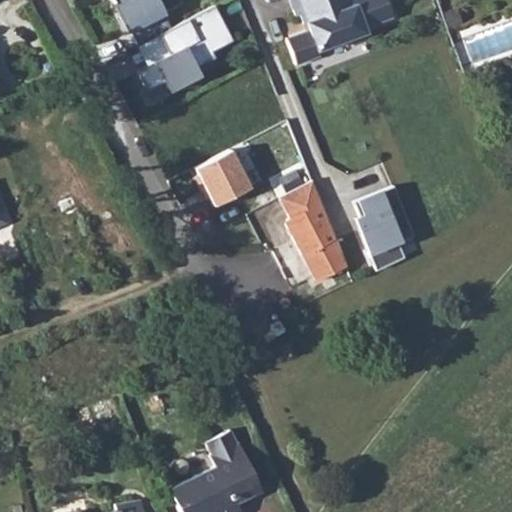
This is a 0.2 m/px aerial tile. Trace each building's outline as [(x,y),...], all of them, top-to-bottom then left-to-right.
[(111,0),(133,44),(170,26),(156,0),(111,0)] [(288,0),(294,15),(298,13),(302,22),(304,21),(307,29),(284,37),(294,64),(318,54),(316,49),(364,31),(362,26),(390,16),(384,0),(288,0)] [(229,39),(211,5),(170,26),(133,44),(146,63),(135,70),(145,90),(162,81),(168,93),(203,75),(197,63),(211,54),(208,50),(229,39)] [(242,142),(193,167),(211,206),(260,181),(242,142)] [(328,223),(311,179),(278,195),(288,216),(283,219),(314,279),(345,266),(328,223)] [(411,233),(391,184),(353,197),(359,212),(351,215),(374,270),(402,255),(398,242),(411,233)] [(0,225),(11,222),(0,198),(0,225)] [(291,340),(281,345),(287,358),(298,353),(291,340)] [(168,485),(180,511),(183,511),(188,510),(189,511),(238,511),(239,511),(234,502),(260,490),(237,441),(233,441),(228,428),(205,438),(212,451),(209,453),(215,465),(168,485)] [(66,511),(65,511),(141,511),(140,499),(114,503),(115,510),(102,511),(82,511),(78,509),(66,511)]
